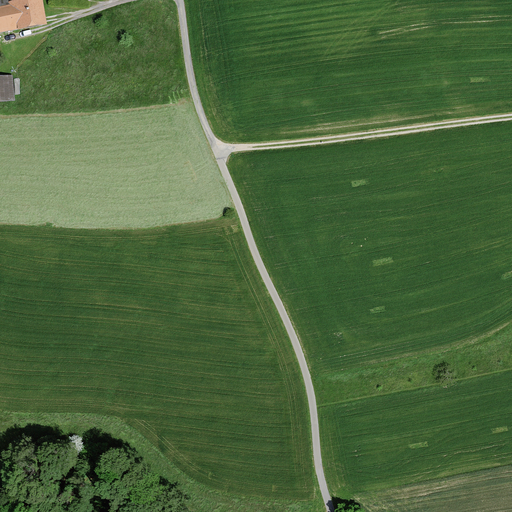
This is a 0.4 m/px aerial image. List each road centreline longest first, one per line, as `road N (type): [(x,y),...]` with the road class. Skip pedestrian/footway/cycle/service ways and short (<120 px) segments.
road 1 (unclassified): [(180,0),(197,107),(298,348),(330,511)]
road 2 (track): [(215,149),(511,116)]
